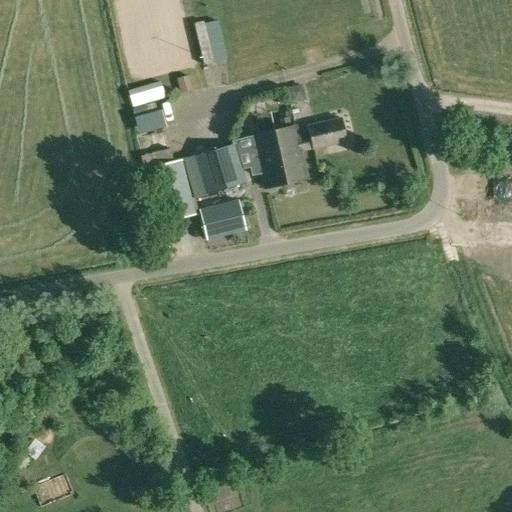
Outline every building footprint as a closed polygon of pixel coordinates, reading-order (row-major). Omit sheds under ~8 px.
[(341,118),(295,128),(300,151),(312,148),(312,149),(346,141),(341,118)] [(300,151),(295,128),(295,126),(253,136),(264,188),(307,178),(300,151)] [(209,149),(210,149),(182,157),(193,198),(220,190),(220,191),(245,183),(234,144),(209,149)] [(149,168),(162,221),(194,213),(181,160),(149,168)] [(206,240),(245,230),(238,200),(199,210),(206,240)] [(11,462),(16,488),(76,477),(71,451),(11,462)]
